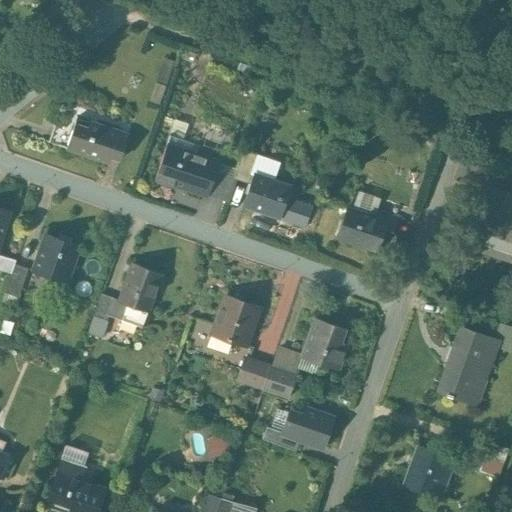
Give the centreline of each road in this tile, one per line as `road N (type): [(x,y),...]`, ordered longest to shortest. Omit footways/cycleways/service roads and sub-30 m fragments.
road 1 (unclassified): [(404,298),(0,160)]
road 2 (unclassified): [(404,298),(331,511)]
road 3 (unclassified): [(453,154),(404,298)]
road 4 (unclassified): [(0,111),(82,40),(92,0)]
